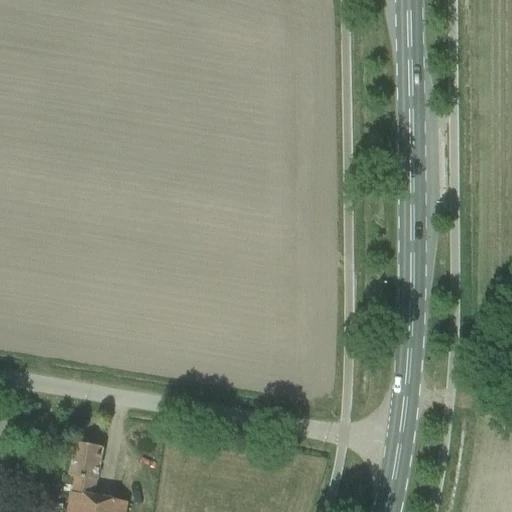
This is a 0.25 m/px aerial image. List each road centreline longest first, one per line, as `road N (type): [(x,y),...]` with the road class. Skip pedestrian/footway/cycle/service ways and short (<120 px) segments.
road 1 (primary): [(400,430),(412,289),(406,0)]
road 2 (unclassified): [(0,378),(315,431),(400,430)]
